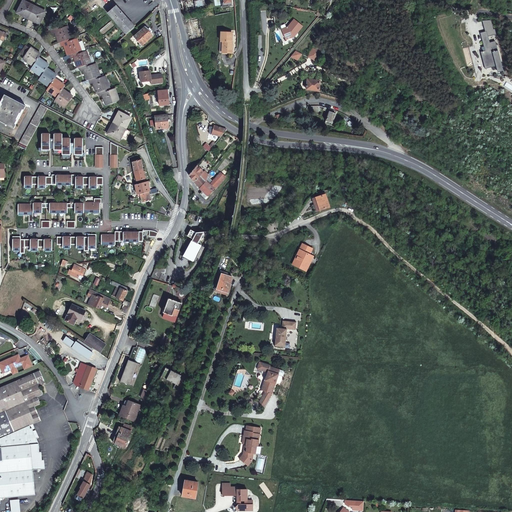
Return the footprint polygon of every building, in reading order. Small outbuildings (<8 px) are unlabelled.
[(24,0),(22,0),(17,12),(28,17),(35,5),(24,0)] [(40,23),(46,11),(35,5),(28,17),(40,23)] [(135,27),(117,7),(109,13),(127,34),(135,27)] [(282,30),(286,40),(294,37),(294,35),(297,32),(302,27),(293,20),(288,27),(282,30)] [(61,43),(73,38),(68,27),(64,28),(63,26),(52,30),(53,34),(56,33),(57,37),(59,36),(61,43)] [(153,36),(145,27),(134,36),(142,45),(153,36)] [(221,40),(223,40),(222,52),(232,53),(234,41),(232,41),(233,33),(222,31),(221,40)] [(486,31),(479,33),(485,50),(481,52),(487,68),(497,65),(498,68),(504,66),(495,40),(490,42),(486,31)] [(61,43),(63,47),(63,46),(66,45),(70,55),(71,55),(82,51),(83,51),(78,39),(73,41),(73,38),(61,43)] [(113,50),(122,42),(120,40),(112,48),(113,50)] [(314,55),(317,49),(313,46),(309,52),(314,55)] [(23,58),(29,50),(24,48),(19,55),(23,58)] [(297,59),(302,52),(296,48),(291,55),(297,59)] [(36,54),(30,49),(29,50),(23,58),(22,59),(33,67),(37,60),(41,55),(37,53),(36,54)] [(76,62),(78,61),(80,67),(91,63),(87,52),(83,53),(82,51),(71,55),(72,59),(75,58),(76,62)] [(45,64),(44,65),(37,60),(33,67),(30,70),(41,78),(46,71),(49,66),(45,64)] [(91,63),(80,67),(81,71),(84,70),(86,74),(88,74),(90,80),(101,75),(97,64),(92,65),(91,63)] [(41,78),(38,81),(48,88),(53,81),(56,77),(53,74),(52,75),(46,71),(41,78)] [(163,74),(155,75),(155,77),(152,78),(151,76),(150,71),(140,72),(141,82),(152,81),(153,84),(164,83),(163,74)] [(106,76),(102,78),(101,75),(90,80),(91,84),(94,83),(95,86),(97,86),(99,92),(111,88),(106,76)] [(307,79),(306,88),(317,90),(319,80),(307,79)] [(61,92),(64,87),(61,85),(60,86),(53,81),(48,88),(46,91),(56,99),(61,92)] [(116,89),(111,90),(111,88),(99,92),(101,96),(103,95),(105,99),(106,98),(109,105),(120,101),(116,89)] [(169,104),(168,90),(159,90),(160,105),(169,104)] [(68,95),(67,96),(61,92),(56,99),(54,102),(64,109),(72,98),(68,95)] [(0,122),(14,130),(26,107),(4,95),(2,100),(3,100),(1,104),(3,105),(0,109),(0,122)] [(38,112),(20,144),(27,147),(48,109),(42,106),(38,112)] [(330,110),(327,120),(331,122),(335,112),(330,110)] [(114,122),(126,129),(132,118),(120,111),(114,122)] [(157,129),(169,127),(167,115),(155,116),(157,129)] [(126,129),(114,122),(108,133),(120,140),(126,129)] [(224,128),(218,126),(215,125),(214,127),(211,127),(210,133),(221,136),(225,131),(227,128),(224,128)] [(51,133),(43,133),(43,149),(51,149),(52,148),(56,148),(55,149),(64,149),(63,153),(72,154),(72,152),(76,152),(76,153),(84,154),(84,139),(76,139),(75,142),(72,142),(71,138),(64,138),(63,133),(56,133),(55,138),(51,137),(51,133)] [(209,150),(212,147),(207,142),(204,146),(209,150)] [(142,159),(133,162),(134,171),(144,169),(142,163),(142,159)] [(189,174),(190,176),(194,181),(200,174),(205,179),(207,175),(197,165),(191,172),(189,174)] [(137,181),(145,179),(144,171),(144,169),(134,171),(137,181)] [(215,188),(226,176),(221,172),(213,180),(210,184),(215,188)] [(53,176),(26,176),(25,186),(35,186),(35,183),(39,183),(39,186),(49,187),(49,183),(77,184),(77,187),(86,187),(86,184),(90,184),(90,187),(100,187),(100,184),(104,184),(103,177),(76,176),(77,174),(72,174),(73,175),(57,175),(57,174),(53,174),(53,176)] [(205,179),(200,174),(194,181),(200,187),(205,179)] [(205,179),(200,187),(203,190),(205,192),(201,195),(206,199),(209,196),(208,195),(215,188),(210,184),(213,180),(207,175),(205,179)] [(146,182),(136,185),(137,195),(138,195),(151,191),(151,190),(148,181),(146,182)] [(324,187),(315,190),(319,203),(328,200),(324,187)] [(151,191),(138,195),(138,196),(141,195),(143,203),(151,201),(150,194),(158,192),(156,189),(154,189),(151,190),(151,191)] [(34,203),(19,203),(19,213),(30,213),(30,220),(34,220),(34,211),(43,211),(43,206),(51,207),(51,211),(68,212),(68,207),(76,207),(76,211),(101,212),(101,203),(102,203),(102,198),(95,198),(95,202),(85,202),(85,203),(34,202),(34,203)] [(192,239),(191,241),(197,244),(203,232),(196,233),(189,230),(186,236),(192,239)] [(116,235),(102,235),(102,244),(116,244),(116,241),(143,241),(143,232),(140,231),(140,232),(124,232),(124,231),(116,231),(116,235)] [(89,236),(57,236),(57,243),(61,244),(61,247),(71,247),(71,244),(75,244),(75,247),(85,247),(85,250),(89,250),(89,247),(97,247),(97,234),(89,234),(89,236)] [(21,236),(14,236),(13,249),(21,249),(21,252),(25,252),(25,246),(29,246),(29,249),(38,249),(38,246),(42,246),(42,249),(52,249),(52,239),(21,238),(21,236)] [(188,245),(190,246),(184,257),(193,261),(200,246),(197,244),(191,241),(188,245)] [(304,244),(299,255),(302,257),(297,266),(307,271),(315,256),(311,254),(314,249),(304,244)] [(294,264),(297,266),(302,257),(299,255),(294,264)] [(81,279),(85,270),(75,265),(72,271),(80,274),(78,278),(81,279)] [(78,278),(80,274),(72,271),(69,270),(68,273),(78,278)] [(217,288),(227,292),(232,276),(222,273),(217,288)] [(128,288),(113,281),(111,284),(117,287),(113,296),(122,300),(128,288)] [(103,298),(104,298),(109,300),(110,298),(91,289),(89,291),(97,294),(96,295),(98,297),(98,296),(103,298)] [(97,294),(89,291),(88,295),(88,297),(91,298),(88,305),(93,307),(94,306),(98,297),(96,295),(97,294)] [(94,306),(99,309),(101,303),(103,298),(98,296),(98,297),(94,306)] [(172,315),(175,307),(179,309),(182,302),(168,298),(163,312),(165,312),(172,315)] [(73,304),(65,320),(74,324),(77,317),(82,319),(86,310),(73,304)] [(175,322),(177,316),(172,315),(165,312),(163,317),(175,322)] [(283,331),(279,330),(276,348),(286,349),(289,332),(297,333),(298,325),(285,323),(283,331)] [(90,333),(85,341),(101,352),(106,344),(90,333)] [(95,349),(78,338),(76,341),(93,352),(95,349)] [(88,359),(93,352),(76,341),(75,340),(74,342),(75,343),(72,348),(88,359)] [(18,353),(0,362),(0,364),(1,367),(0,367),(0,371),(3,371),(3,372),(12,368),(14,373),(19,371),(16,366),(23,363),(25,368),(33,364),(28,354),(20,357),(18,353)] [(128,360),(120,381),(129,384),(132,378),(131,378),(134,369),(135,370),(137,363),(128,360)] [(259,363),(258,368),(263,370),(262,372),(267,373),(266,377),(268,377),(266,382),(264,381),(261,391),(265,392),(259,404),(266,407),(273,395),(280,371),(270,368),(270,366),(259,363)] [(80,387),(88,390),(96,369),(88,366),(85,372),(78,369),(73,380),(81,383),(80,387)] [(168,368),(164,377),(179,384),(184,375),(168,368)] [(39,437),(36,429),(34,430),(33,429),(32,429),(30,424),(34,422),(36,421),(27,401),(32,398),(39,395),(42,394),(40,389),(41,388),(37,379),(35,374),(34,371),(0,386),(0,448),(35,444),(38,443),(36,438),(39,437)] [(32,398),(35,405),(42,402),(39,395),(32,398)] [(27,401),(36,421),(41,419),(35,405),(32,398),(27,401)] [(121,416),(132,421),(139,406),(131,402),(125,413),(122,412),(121,416)] [(141,407),(139,406),(132,421),(135,422),(141,407)] [(260,434),(258,434),(259,427),(247,426),(246,431),(253,432),(253,436),(247,436),(246,444),(247,444),(247,446),(248,448),(248,455),(246,455),(242,459),(250,465),(253,461),(254,453),(256,453),(257,446),(259,446),(260,434)] [(125,450),(132,434),(121,429),(113,444),(125,450)] [(243,443),(246,444),(247,436),(253,436),(253,432),(246,431),(245,431),(243,443)] [(40,468),(38,452),(35,444),(0,448),(0,497),(35,494),(32,469),(40,468)] [(92,468),(86,466),(84,472),(85,472),(82,478),(83,479),(80,486),(87,489),(92,470),(92,468)] [(198,482),(186,479),(183,495),(195,498),(198,484),(198,482)] [(232,480),(223,479),(223,491),(237,493),(236,503),(235,505),(237,508),(252,509),(252,500),(247,499),(248,488),(238,487),(238,485),(231,485),(232,480)] [(20,511),(18,499),(10,499),(11,511),(20,511)]
